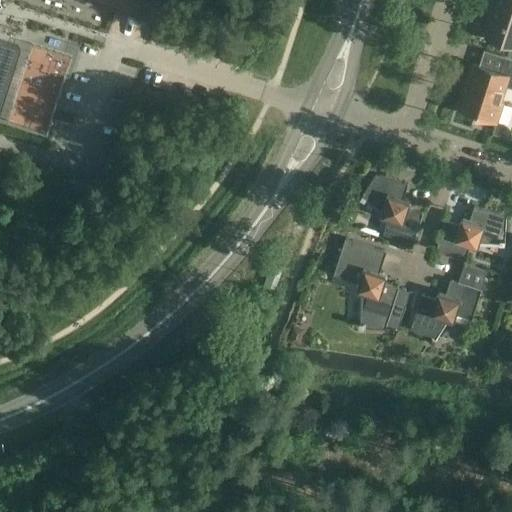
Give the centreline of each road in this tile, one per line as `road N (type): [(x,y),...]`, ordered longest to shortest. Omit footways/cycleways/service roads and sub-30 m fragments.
road 1 (tertiary): [(324,109),(246,239),(176,315),(111,364),(0,420)]
road 2 (track): [(4,364),(36,407),(205,511)]
road 3 (residential): [(408,135),(451,0)]
road 4 (residential): [(420,268),(458,150)]
